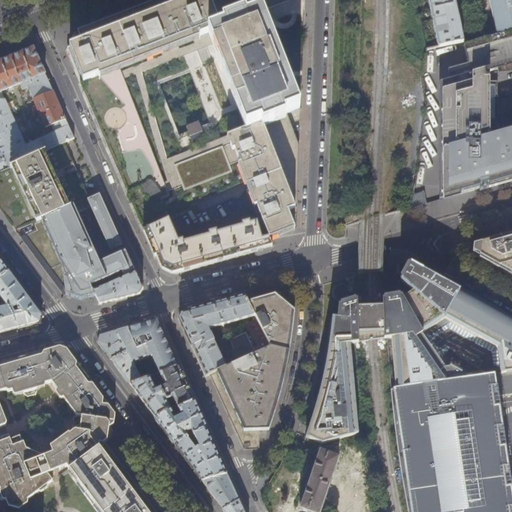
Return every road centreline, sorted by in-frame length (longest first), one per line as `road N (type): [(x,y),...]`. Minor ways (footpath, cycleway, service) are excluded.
road 1 (residential): [(161,300),(36,21)]
road 2 (residential): [(319,0),(310,262)]
road 3 (residential): [(242,484),(291,406),(310,262)]
road 4 (tertiary): [(69,329),(206,511)]
road 5 (residential): [(242,484),(161,300)]
road 6 (residential): [(161,300),(310,262)]
road 7 (residential): [(402,239),(511,302)]
